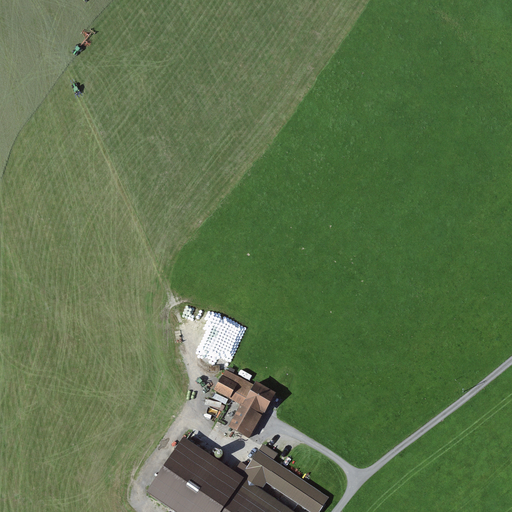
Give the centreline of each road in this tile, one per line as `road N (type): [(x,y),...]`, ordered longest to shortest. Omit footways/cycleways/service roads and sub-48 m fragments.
road 1 (track): [(335,511),(358,481),(511,358)]
road 2 (track): [(188,419),(247,454),(269,418),(358,481)]
